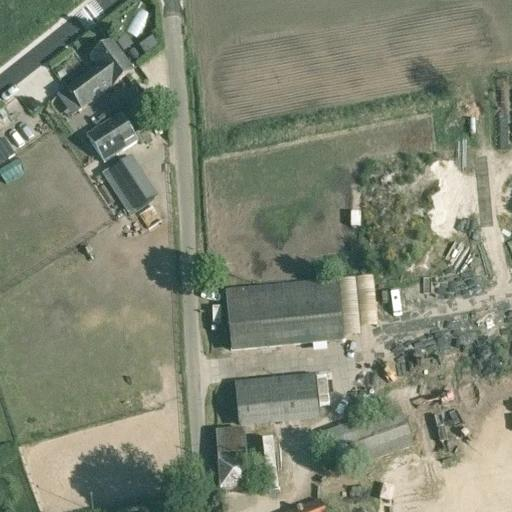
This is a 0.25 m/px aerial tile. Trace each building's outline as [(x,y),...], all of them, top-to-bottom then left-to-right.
[(69,90),(83,109),(134,72),(113,44),(91,60),(98,69),(69,90)] [(87,137),(104,164),(138,143),(120,116),(87,137)] [(153,202),(128,161),(109,172),(135,213),(153,202)] [(337,282),(226,293),(231,350),(343,339),(337,282)] [(315,378),(235,386),(239,426),(319,418),(315,378)] [(325,436),(338,474),(414,448),(400,409),(325,436)] [(247,429),(220,430),(223,493),(250,491),(247,429)] [(324,511),(321,503),(296,511),(324,511)]
